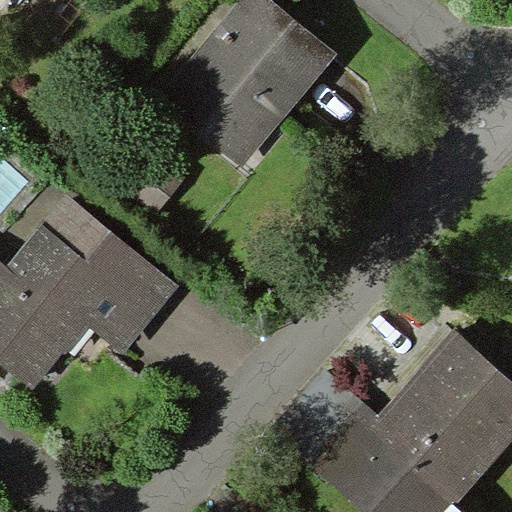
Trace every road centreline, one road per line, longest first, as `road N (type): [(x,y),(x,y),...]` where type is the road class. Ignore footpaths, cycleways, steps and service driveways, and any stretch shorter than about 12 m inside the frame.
road 1 (residential): [(511,118),(158,511)]
road 2 (residential): [(369,0),(511,116)]
